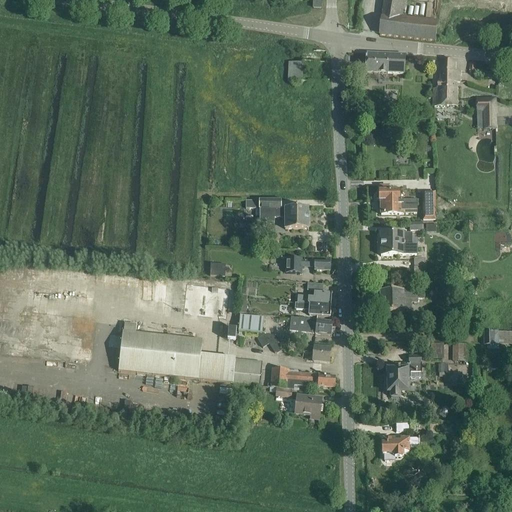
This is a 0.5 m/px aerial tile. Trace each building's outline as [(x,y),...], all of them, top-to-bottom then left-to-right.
[(321,0),(313,0),(313,9),(321,9),(321,0)] [(404,16),(406,0),(384,0),(379,36),(435,43),(438,21),(404,16)] [(288,82),(325,84),(327,52),(303,50),(302,64),(288,64),(288,82)] [(405,56),(367,55),(365,74),(375,75),(404,76),(405,56)] [(434,90),(433,107),(457,107),(456,83),(459,83),(460,73),(455,72),(455,61),(441,61),(440,71),(440,82),(438,81),(437,90),(434,90)] [(495,100),(477,100),(477,112),(483,112),(483,124),(483,130),(489,130),(496,130),(495,100)] [(450,118),(449,109),(439,110),(440,118),(450,118)] [(390,192),(390,187),(380,187),(380,193),(380,194),(379,194),(377,196),(377,199),(379,201),(380,201),(380,202),(381,202),(381,216),(391,215),(417,215),(417,201),(400,202),(400,192),(390,192)] [(434,191),(421,192),(422,220),(435,220),(434,191)] [(282,199),(261,200),(261,208),(261,216),(273,216),(273,218),(285,218),(285,222),(285,230),(299,230),(309,230),(308,220),(308,208),(298,208),(282,209),(282,199)] [(410,230),(424,230),(424,222),(410,223),(410,230)] [(381,246),(411,245),(411,234),(391,234),(381,234),(381,246)] [(411,247),(411,245),(381,246),(381,257),(391,257),(418,256),(417,247),(411,247)] [(415,269),(415,284),(425,284),(425,269),(425,258),(415,258),(415,269)] [(287,259),(286,274),(301,275),(301,267),(314,267),(314,272),(330,272),(331,262),(304,261),(304,260),(302,260),(287,259)] [(211,264),(210,276),(222,277),(222,264),(211,264)] [(153,281),(143,280),(142,302),(153,302),(153,281)] [(167,280),(157,280),(155,303),(165,304),(167,280)] [(230,288),(187,284),(184,313),(227,318),(230,288)] [(307,291),(322,292),(323,285),(308,284),(307,291)] [(42,300),(44,294),(24,289),(22,296),(42,300)] [(412,302),(412,303),(418,303),(418,299),(422,299),(422,291),(390,292),(380,292),(380,303),(412,302)] [(315,294),(315,299),(299,298),(298,303),(314,305),(331,306),(332,296),(315,294)] [(413,309),(412,303),(412,302),(380,303),(380,314),(390,314),(405,313),(405,309),(413,309)] [(314,305),(298,303),(296,303),(295,310),(314,312),(313,317),(330,318),(331,306),(314,305)] [(315,334),(321,336),(331,337),(333,323),(323,322),(317,321),(292,318),(291,331),(315,333),(315,334)] [(70,350),(84,351),(86,337),(93,338),(95,322),(73,319),(70,350)] [(264,321),(243,319),(241,331),(262,333),(264,321)] [(124,332),(123,337),(110,336),(109,348),(122,349),(120,372),(178,378),(176,392),(188,393),(190,379),(259,387),(261,363),(201,356),(202,342),(193,341),(136,333),(137,327),(125,326),(124,332)] [(511,346),(511,332),(484,334),(485,347),(488,347),(488,352),(500,352),(500,347),(511,346)] [(258,335),(257,340),(263,349),(269,345),(275,353),(277,354),(282,351),(273,336),(258,335)] [(440,344),(430,344),(431,359),(441,359),(440,344)] [(467,344),(458,344),(458,361),(467,361),(467,344)] [(304,353),(314,354),(313,363),(329,364),(331,350),(321,349),(305,347),(304,353)] [(395,370),(388,370),(388,393),(391,393),(391,398),(401,398),(401,392),(404,392),(408,392),(408,379),(421,379),(421,373),(422,373),(421,365),(421,357),(409,358),(409,365),(408,365),(405,365),(395,366),(395,370)] [(285,389),(285,390),(294,391),(294,386),(318,388),(318,387),(334,389),(335,377),(326,377),(326,376),(324,376),(325,374),(318,374),(317,376),(298,375),(287,374),(288,371),(272,370),(271,388),(285,389)] [(292,391),(285,390),(277,389),(276,396),(291,398),(292,391)] [(296,414),(310,417),(320,418),(322,400),(312,399),(298,396),(296,414)] [(410,434),(410,426),(397,427),(397,435),(410,434)] [(420,440),(394,440),(384,440),(384,446),(383,446),(383,456),(384,456),(385,463),(395,463),(394,459),(401,459),(403,457),(403,453),(409,453),(409,448),(420,448),(420,440)]
